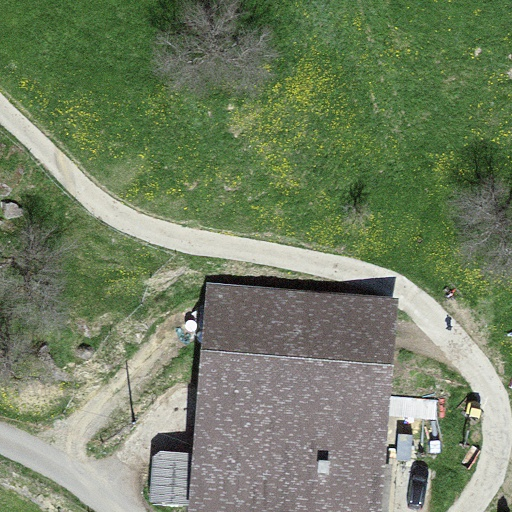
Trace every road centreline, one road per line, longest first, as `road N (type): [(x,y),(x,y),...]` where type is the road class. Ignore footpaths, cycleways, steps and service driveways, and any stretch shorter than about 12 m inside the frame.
road 1 (track): [(0,108),(121,219),(189,244),(318,260),(390,284),(436,319),(484,374),(501,416),(491,473),(460,511)]
road 2 (unclassified): [(0,432),(58,453),(121,511)]
